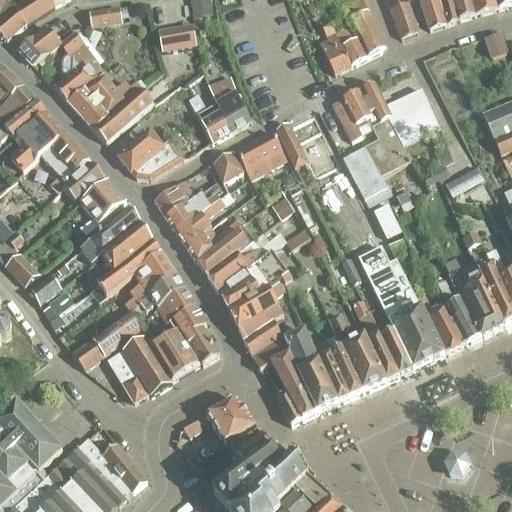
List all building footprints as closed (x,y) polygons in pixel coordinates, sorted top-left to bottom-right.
[(0,0),(0,17),(4,12),(9,6),(0,0)] [(45,0),(33,0),(15,11),(27,29),(53,13),(45,0)] [(202,0),(190,2),(194,23),(213,20),(209,0),(202,0)] [(345,0),(341,2),(348,19),(351,25),(355,35),(369,63),(380,57),(386,54),(383,48),(374,29),(369,17),(361,0),(345,0)] [(392,16),(410,10),(406,0),(403,0),(388,5),(392,16)] [(449,29),(439,0),(438,0),(421,6),(429,35),(449,29)] [(453,0),(439,0),(448,29),(459,25),(460,24),(462,24),(453,0)] [(453,0),(462,24),(474,20),(477,19),(471,0),(453,0)] [(471,0),(477,19),(499,13),(496,0),(471,0)] [(511,0),(496,0),(499,13),(511,10),(511,0)] [(340,22),(348,19),(341,2),(333,5),(340,22)] [(0,17),(0,39),(9,45),(27,29),(15,11),(9,6),(4,12),(0,17)] [(410,10),(392,16),(402,44),(420,37),(410,10)] [(89,17),(92,33),(123,28),(120,12),(89,17)] [(336,80),(353,71),(339,42),(331,24),(323,28),(330,42),(332,41),(334,44),(322,50),(336,80)] [(35,70),(62,50),(63,50),(48,31),(42,36),(19,54),(35,70)] [(191,31),(160,36),(163,56),(195,51),(191,31)] [(369,63),(355,35),(340,42),(339,42),(353,71),(369,63)] [(70,108),(107,81),(108,81),(77,39),(63,50),(62,50),(67,59),(64,61),(62,65),(61,74),(63,77),(66,81),(54,91),(70,108)] [(487,45),(494,63),(508,59),(501,41),(487,45)] [(0,86),(9,77),(0,69),(0,86)] [(0,115),(24,92),(9,77),(0,86),(0,115)] [(96,135),(143,96),(138,89),(131,94),(125,87),(116,94),(107,81),(70,108),(96,135)] [(231,82),(209,91),(218,111),(234,139),(254,128),(253,126),(242,105),(239,100),(233,86),(231,82)] [(395,123),(389,112),(376,89),(344,105),(346,108),(337,112),(354,145),(362,141),(357,132),(370,125),(380,145),(367,152),(343,164),(365,204),(388,192),(383,182),(413,167),(405,153),(390,126),(395,123)] [(0,123),(7,131),(35,105),(24,92),(0,115),(0,123)] [(143,96),(96,135),(108,150),(154,111),(148,102),(143,96)] [(390,126),(405,153),(442,136),(424,96),(389,112),(395,123),(390,126)] [(197,100),(190,104),(199,122),(207,118),(197,100)] [(25,135),(47,118),(35,105),(7,131),(0,137),(0,146),(10,138),(15,144),(19,140),(25,135)] [(496,148),(511,140),(511,107),(484,120),(496,148)] [(214,150),(234,139),(218,111),(207,118),(199,122),(214,150)] [(61,145),(67,141),(47,118),(25,135),(19,140),(27,150),(12,163),(25,177),(43,160),(44,161),(45,160),(45,159),(59,147),(60,148),(62,146),(61,145)] [(293,135),(307,163),(317,182),(328,176),(304,129),(293,135)] [(307,163),(293,135),(290,131),(279,137),(296,169),(307,163)] [(119,162),(138,184),(152,186),(186,166),(183,161),(173,146),(164,151),(150,135),(119,162)] [(238,158),(252,185),(289,166),(275,139),(238,158)] [(511,140),(496,148),(502,162),(511,157),(511,140)] [(45,160),(44,161),(67,186),(90,165),(67,141),(61,145),(62,146),(60,148),(59,147),(45,159),(45,160)] [(214,170),(225,189),(244,179),(234,159),(214,170)] [(76,207),(105,182),(93,169),(67,192),(65,194),(76,207)] [(423,181),(428,191),(449,180),(444,170),(423,181)] [(462,196),(460,191),(481,180),(477,172),(456,184),(445,190),(452,201),(462,196)] [(302,178),(293,182),(308,214),(317,210),(302,178)] [(105,182),(76,207),(91,226),(80,235),(85,242),(127,208),(108,186),(105,182)] [(65,194),(67,192),(58,183),(52,189),(60,198),(65,194)] [(287,185),(276,192),(285,207),(296,201),(287,185)] [(168,224),(196,203),(185,187),(156,206),(168,224)] [(409,195),(393,202),(398,211),(413,204),(409,195)] [(196,203),(168,224),(177,239),(211,212),(220,206),(216,200),(207,206),(202,199),(196,203)] [(211,212),(177,239),(188,254),(212,235),(206,227),(226,212),(227,213),(233,208),(228,201),(222,205),(220,206),(211,212)] [(131,215),(82,256),(93,270),(104,262),(104,261),(142,231),(131,215)] [(271,239),(290,229),(284,217),(265,227),(271,239)] [(199,268),(243,233),(242,231),(246,228),(241,222),(216,241),(212,235),(188,254),(199,268)] [(481,222),(468,226),(472,238),(485,234),(481,222)] [(13,238),(1,225),(0,225),(0,244),(3,248),(13,238)] [(104,262),(93,270),(106,287),(155,248),(142,231),(104,261),(104,262)] [(243,233),(199,268),(209,281),(255,247),(243,233)] [(287,248),(292,255),(310,244),(304,236),(287,248)] [(17,237),(4,248),(0,251),(0,265),(2,267),(17,255),(15,253),(24,245),(17,237)] [(220,297),(272,258),(271,257),(286,247),(281,239),(267,248),(262,242),(255,247),(209,281),(220,297)] [(465,245),(470,255),(483,249),(478,239),(465,245)] [(405,240),(389,248),(396,262),(412,254),(405,240)] [(109,303),(136,280),(162,259),(155,248),(106,287),(100,291),(109,303)] [(511,277),(508,279),(497,256),(488,260),(494,272),(511,310),(511,277)] [(285,289),(291,286),(272,258),(220,297),(226,308),(225,309),(230,317),(274,288),(277,291),(283,287),(285,289)] [(7,271),(26,291),(41,279),(22,259),(7,271)] [(145,310),(177,281),(162,259),(136,280),(142,288),(130,298),(133,303),(124,310),(130,318),(138,312),(141,310),(142,309),(144,311),(145,310)] [(342,268),(353,290),(361,286),(350,264),(342,268)] [(446,362),(418,306),(397,264),(388,268),(395,282),(373,294),(391,328),(416,377),(446,362)] [(507,332),(511,329),(511,310),(494,272),(481,278),(486,287),(507,332)] [(296,284),(301,296),(313,291),(307,279),(296,284)] [(507,332),(486,287),(469,296),(459,279),(452,282),(463,305),(467,314),(483,344),(507,332)] [(34,296),(42,311),(63,295),(52,281),(34,296)] [(162,315),(186,293),(177,281),(145,310),(144,311),(142,309),(141,310),(146,316),(155,308),(157,310),(162,315)] [(291,301),(301,296),(296,284),(291,286),(285,289),(287,293),(288,296),(291,301)] [(287,293),(285,289),(283,287),(277,291),(270,296),(274,304),(288,296),(287,293)] [(467,314),(463,305),(458,307),(448,287),(439,291),(455,323),(454,324),(454,325),(468,351),(483,344),(467,314)] [(270,296),(277,291),(274,288),(230,317),(240,337),(280,315),(274,304),(270,296)] [(75,290),(56,307),(63,314),(81,297),(75,290)] [(176,326),(197,312),(186,293),(162,315),(160,316),(169,330),(176,326)] [(0,360),(0,359),(0,358),(0,348),(2,344),(7,344),(11,341),(12,329),(9,325),(4,325),(0,314),(0,311),(1,310),(1,304),(0,303),(0,360)] [(468,351),(454,325),(450,327),(443,314),(434,318),(426,303),(418,306),(446,362),(468,351)] [(403,382),(371,319),(365,307),(356,312),(365,328),(366,328),(373,343),(367,345),(389,388),(403,382)] [(50,326),(55,334),(80,317),(75,309),(50,326)] [(182,336),(204,369),(205,372),(221,363),(204,332),(208,330),(197,312),(176,326),(182,336)] [(245,347),(277,329),(285,324),(280,315),(240,337),(245,347)] [(145,333),(136,322),(133,317),(114,331),(126,347),(145,333)] [(416,377),(391,328),(384,331),(378,319),(375,321),(374,318),(371,319),(403,382),(416,377)] [(389,388),(367,345),(366,343),(356,348),(342,321),(331,326),(339,343),(365,398),(389,388)] [(254,363),(284,344),(277,329),(245,347),(254,363)] [(106,362),(126,347),(114,331),(94,346),(106,362)] [(173,388),(204,369),(182,336),(152,355),(173,388)] [(340,410),(314,352),(307,337),(285,347),(292,361),(318,419),(340,410)] [(173,388),(152,355),(145,343),(125,356),(152,400),(154,402),(174,390),(173,388)] [(352,404),(365,398),(339,343),(326,349),(352,404)] [(292,361),(285,347),(284,344),(254,363),(262,378),(275,371),(292,361)] [(87,376),(106,362),(94,346),(74,360),(82,370),(87,376)] [(352,404),(326,349),(325,346),(314,352),(340,410),(352,404)] [(151,401),(152,400),(125,356),(109,366),(120,383),(136,409),(151,401)] [(293,431),(318,419),(292,361),(275,371),(289,398),(278,403),(293,431)] [(206,420),(183,433),(189,442),(211,429),(225,448),(228,446),(254,428),(235,403),(207,421),(206,421),(206,420)] [(0,511),(118,511),(128,503),(133,498),(102,459),(88,444),(48,483),(40,475),(61,455),(18,408),(15,405),(0,419),(0,511)] [(228,446),(246,470),(271,450),(254,428),(228,446)] [(190,444),(179,449),(186,465),(197,459),(190,444)] [(116,449),(102,459),(133,498),(146,487),(116,449)] [(226,511),(235,511),(287,465),(272,450),(271,450),(246,470),(213,496),(226,511)] [(464,460),(452,459),(445,468),(449,480),(462,481),(469,471),(464,460)] [(306,481),(308,482),(309,481),(290,464),(287,465),(235,511),(276,511),(275,511),(306,481)] [(223,486),(219,481),(215,481),(210,485),(215,492),(219,489),(223,486)] [(324,511),(331,506),(307,484),(308,483),(306,481),(275,511),(276,511),(324,511)]
